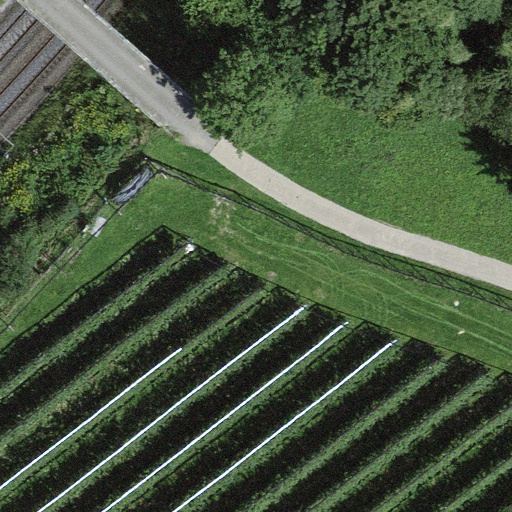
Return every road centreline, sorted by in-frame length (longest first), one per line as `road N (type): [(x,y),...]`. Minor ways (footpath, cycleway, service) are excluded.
road 1 (residential): [(192,130),(357,232),(511,280)]
road 2 (unclassified): [(48,0),(192,130)]
